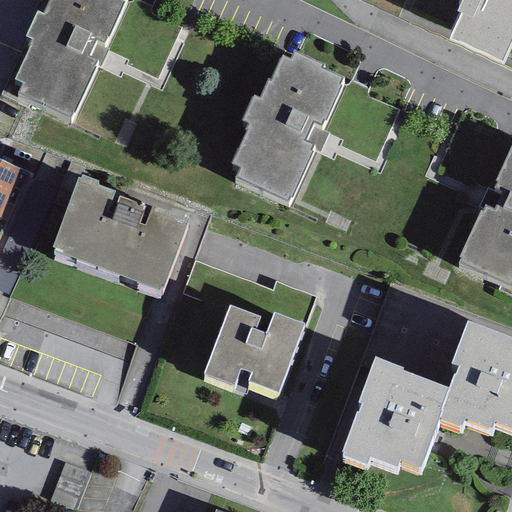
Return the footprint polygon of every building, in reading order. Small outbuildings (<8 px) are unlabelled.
[(59,0),(54,11),(52,8),(44,29),(37,26),(26,51),(33,53),(14,92),(24,98),(18,106),(71,131),(95,81),(92,80),(96,74),(87,70),(94,52),(104,56),(107,50),(129,60),(126,64),(157,79),(181,29),(154,16),(152,9),(135,1),(127,5),(126,9),(109,1),(110,0),(59,0)] [(511,40),(511,0),(460,0),(456,9),(460,11),(448,38),(502,63),(511,40)] [(323,79),(294,68),(290,75),(283,70),(272,95),(269,95),(260,113),(254,109),(243,135),(249,138),(233,177),(241,181),(236,191),(287,214),(289,208),(292,209),(312,165),(310,162),(312,157),(304,153),(313,136),(320,137),(323,133),(342,142),(339,146),(376,163),(397,112),(369,99),(368,92),(351,85),(345,88),(342,92),(320,83),(323,79)] [(511,168),(501,195),(509,198),(500,220),(486,215),(461,275),(511,296),(511,168)] [(0,246),(28,184),(0,171),(0,246)] [(190,238),(81,197),(52,272),(162,313),(190,238)] [(259,333),(229,322),(203,391),(234,403),(237,395),(278,410),(304,341),(274,330),(266,351),(254,347),(259,333)] [(511,361),(467,344),(451,386),(459,390),(450,414),(439,442),(462,451),(465,443),(492,454),(495,446),(511,452),(511,361)] [(402,391),(374,382),(358,427),(364,428),(359,438),(356,436),(341,478),(367,487),(369,480),(397,490),(400,484),(420,491),(439,442),(450,414),(401,395),(402,391)] [(53,505),(68,511),(76,511),(91,479),(69,469),(53,505)]
